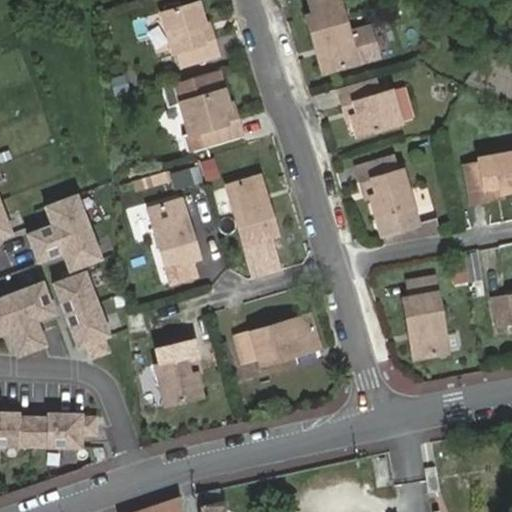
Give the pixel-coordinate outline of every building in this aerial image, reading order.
[(338,0),(310,0),(314,14),(306,17),(316,51),(325,50),(331,72),(378,59),(368,25),(347,31),(338,0)] [(197,28),(204,26),(197,3),(159,15),(171,54),(177,52),(181,66),(218,55),(213,41),(203,44),(197,28)] [(208,25),(204,26),(197,28),(203,44),(213,41),(208,25)] [(325,50),(316,51),(322,75),(331,72),(325,50)] [(216,69),(158,86),(164,104),(177,100),(187,133),(179,135),(183,151),(202,145),(240,133),(236,118),(226,121),(222,110),(228,109),(226,103),(221,87),(216,69)] [(103,80),(109,98),(130,91),(123,73),(103,80)] [(372,80),(335,90),(340,107),(350,104),(354,116),(350,121),(354,136),(397,123),(397,121),(422,114),(414,84),(388,91),(377,94),(372,80)] [(231,102),(226,103),(228,109),(222,110),(226,121),(236,118),(231,102)] [(349,118),(354,116),(350,104),(340,107),(345,122),(350,121),(349,118)] [(500,184),(501,190),(511,187),(511,148),(479,155),(480,160),(463,163),(470,200),(487,197),(485,186),(500,184)] [(354,166),(358,178),(366,176),(371,191),(367,193),(378,236),(417,223),(399,167),(395,168),(391,155),(354,166)] [(197,166),(168,172),(172,190),(201,183),(197,166)] [(260,174),(253,176),(260,200),(266,198),(260,174)] [(260,200),(253,176),(226,184),(247,257),(274,250),(270,233),(276,232),(266,198),(260,200)] [(366,176),(358,178),(363,193),(367,193),(371,191),(366,176)] [(502,194),(501,190),(500,184),(485,186),(487,197),(502,194)] [(75,196),(43,208),(51,226),(27,235),(31,249),(88,227),(75,196)] [(181,198),(175,199),(182,223),(188,222),(181,198)] [(182,223),(175,199),(148,207),(169,280),(196,273),(192,256),(197,256),(188,222),(182,223)] [(0,238),(11,235),(0,206),(0,238)] [(61,254),(68,272),(100,259),(88,227),(31,249),(37,263),(61,254)] [(449,263),(452,284),(467,282),(464,261),(449,263)] [(85,271),(54,283),(66,316),(98,304),(85,271)] [(401,296),(407,331),(413,331),(418,353),(445,348),(433,275),(405,280),(407,295),(401,296)] [(35,320),(53,314),(40,282),(8,294),(30,350),(44,344),(35,320)] [(511,291),(492,295),(496,322),(511,320),(511,323),(511,291)] [(0,297),(0,333),(7,331),(16,355),(30,350),(8,294),(0,297)] [(110,335),(98,304),(66,316),(78,347),(88,344),(104,338),(110,335)] [(293,346),(318,339),(309,313),(237,334),(245,361),(259,358),(261,364),(296,354),(293,346)] [(413,331),(407,331),(411,354),(418,353),(413,331)] [(109,351),(104,338),(88,344),(92,357),(109,351)] [(187,356),(197,354),(193,339),(156,348),(160,362),(155,364),(165,404),(203,395),(197,371),(192,372),(187,356)] [(320,347),(318,339),(293,346),(296,354),(320,347)] [(201,370),(197,354),(187,356),(192,372),(197,371),(201,370)] [(19,413),(0,412),(0,448),(32,449),(32,416),(19,416),(19,413)] [(95,417),(81,417),(80,436),(95,436),(95,417)] [(220,488),(205,492),(207,505),(223,501),(220,488)] [(181,511),(180,499),(139,511),(181,511)]
